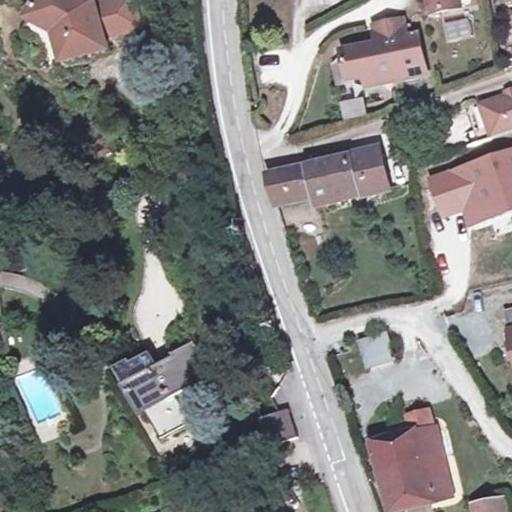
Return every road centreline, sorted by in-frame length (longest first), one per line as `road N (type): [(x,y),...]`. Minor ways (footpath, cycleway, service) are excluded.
road 1 (tertiary): [(295,337),(230,124),(217,0)]
road 2 (residential): [(295,337),(427,317),(511,450)]
road 3 (tertiary): [(360,511),(295,337)]
